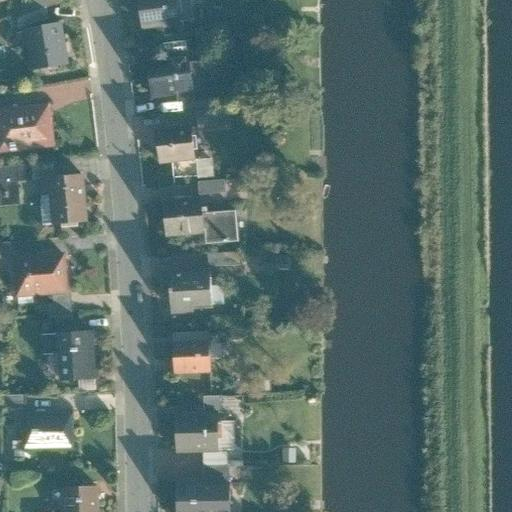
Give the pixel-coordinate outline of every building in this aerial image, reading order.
[(16,15),(47,7),(44,0),(21,0),(13,2),(16,15)] [(176,0),(137,0),(142,27),(180,22),(176,0)] [(16,15),(19,27),(50,18),(47,7),(16,15)] [(62,22),(26,29),(33,68),(70,61),(62,22)] [(187,55),(145,61),(150,96),(174,92),(176,102),(210,97),(214,89),(210,64),(203,59),(188,61),(187,55)] [(52,102),(0,107),(0,153),(57,146),(52,102)] [(228,107),(195,110),(197,127),(230,124),(228,107)] [(191,125),(156,129),(159,162),(194,158),(191,125)] [(195,158),(198,177),(216,174),(213,155),(195,158)] [(32,163),(0,166),(0,205),(21,203),(19,180),(34,179),(32,163)] [(85,174),(44,177),(45,194),(51,194),(53,224),(90,221),(85,174)] [(224,180),(197,182),(198,195),(225,192),(224,180)] [(201,197),(160,201),(163,237),(201,234),(202,244),(237,241),(235,211),(202,214),(201,197)] [(0,258),(11,258),(11,242),(0,242),(0,258)] [(68,252),(16,256),(18,297),(71,294),(68,252)] [(239,252),(207,253),(208,266),(240,265),(239,252)] [(205,268),(168,269),(170,315),(192,314),(192,308),(207,307),(205,268)] [(95,331),(60,332),(62,381),(97,380),(95,331)] [(209,341),(171,342),(173,375),(210,372),(209,341)] [(26,394),(2,395),(2,409),(26,409),(26,394)] [(76,412),(23,412),(24,452),(76,451),(76,412)] [(217,413),(174,414),(174,454),(202,453),(218,453),(217,413)] [(295,444),(281,445),(281,461),(295,460),(295,444)] [(202,453),(202,467),(227,467),(227,453),(218,453),(202,453)] [(202,467),(202,484),(230,484),(230,467),(227,467),(202,467)] [(202,484),(175,484),(174,511),(230,511),(230,484),(202,484)] [(101,511),(101,488),(64,488),(64,511),(101,511)]
